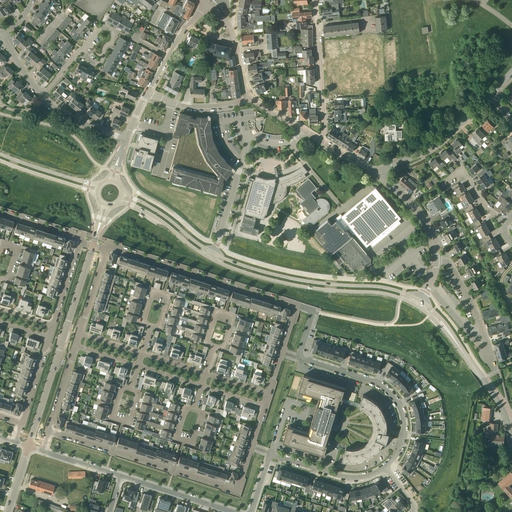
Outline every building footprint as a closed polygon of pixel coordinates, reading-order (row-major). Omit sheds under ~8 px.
[(7,0),(3,0),(3,1),(4,2),(0,5),(2,7),(1,7),(7,15),(10,13),(11,15),(13,13),(9,7),(11,5),(9,2),(7,0)] [(49,8),(51,5),(45,0),(43,3),(42,1),(40,3),(50,12),(52,10),(49,8)] [(155,0),(154,1),(154,3),(150,8),(154,11),(157,4),(173,13),(177,4),(176,5),(174,4),(176,0),(169,0),(168,3),(161,0),(155,0)] [(181,16),(187,19),(195,5),(194,3),(187,0),(186,0),(183,7),(177,4),(173,13),(180,17),(181,16)] [(240,0),(239,7),(255,8),(261,9),(261,6),(262,0),(240,0)] [(49,14),(50,12),(40,3),(38,5),(40,7),(38,9),(45,15),(44,14),(46,11),(49,14)] [(338,3),(332,4),(332,7),(323,8),(324,15),(327,15),(327,18),(340,17),(339,13),(339,10),(338,3)] [(46,21),(45,20),(48,17),(45,15),(38,9),(40,11),(37,13),(36,12),(34,14),(44,22),(46,21)] [(111,23),(117,13),(115,12),(114,13),(111,11),(106,20),(111,23)] [(312,17),(313,17),(312,11),(312,12),(292,13),(293,18),(296,18),(296,22),(300,22),(307,22),(306,18),(312,17)] [(117,26),(122,17),(118,16),(119,15),(117,13),(111,23),(117,26)] [(177,28),(180,25),(178,24),(179,21),(163,13),(160,19),(176,27),(176,28),(177,28)] [(247,13),(238,13),(239,28),(248,27),(249,29),(254,29),(254,28),(263,28),(262,22),(254,23),(254,19),(249,19),(249,17),(256,17),(256,20),(260,20),(260,15),(255,16),(255,14),(247,13)] [(43,24),(44,22),(34,14),(33,15),(34,17),(32,20),(33,21),(37,24),(38,24),(40,22),(43,24)] [(122,29),(128,19),(125,18),(125,19),(122,17),(117,26),(122,29)] [(80,20),(90,29),(91,27),(90,26),(92,23),(86,18),(84,21),(81,18),(80,20)] [(128,19),(122,29),(128,32),(133,23),(129,22),(130,21),(128,19)] [(157,26),(172,34),(173,34),(177,28),(176,28),(176,27),(160,19),(157,26)] [(88,31),(90,29),(80,20),(78,22),(81,24),(79,27),(84,32),(87,29),(88,31)] [(300,22),(296,22),(297,26),(292,26),(293,30),(297,30),(297,28),(307,28),(307,22),(300,22)] [(82,34),(84,32),(79,27),(76,30),(74,27),(72,29),(82,38),(84,36),(82,34)] [(81,40),(82,38),(72,29),(70,31),(73,33),(71,36),(77,41),(79,38),(81,40)] [(302,46),(305,46),(313,46),(313,29),(300,29),(300,35),(302,35),(302,46)] [(18,45),(23,39),(20,36),(22,34),(20,32),(12,40),(18,45)] [(192,33),(189,32),(183,43),(187,44),(187,43),(195,47),(199,39),(191,35),(191,34),(192,34),(192,33)] [(276,48),(278,48),(277,33),(267,33),(267,34),(268,46),(268,49),(272,48),(276,48)] [(168,45),(171,38),(164,35),(162,38),(158,36),(157,39),(168,45)] [(254,35),(253,35),(242,36),(241,36),(242,39),(242,44),(243,45),(243,47),(247,46),(247,45),(247,44),(254,43),(254,35)] [(117,43),(127,48),(129,46),(128,46),(129,42),(120,37),(117,43)] [(29,46),(33,42),(28,38),(26,41),(23,39),(18,45),(23,49),(24,48),(27,45),(29,47),(29,46)] [(165,51),(168,45),(157,39),(155,42),(159,44),(158,47),(165,51)] [(60,42),(71,51),(72,49),(71,48),(73,45),(67,40),(65,43),(62,41),(60,42)] [(236,66),(234,57),(229,55),(231,47),(215,43),(215,44),(206,41),(204,50),(208,51),(208,53),(226,58),(225,60),(229,61),(230,67),(236,66)] [(69,53),(71,51),(60,42),(59,44),(62,47),(59,49),(65,54),(67,52),(69,53)] [(126,50),(127,48),(117,43),(114,48),(123,53),(125,50),(126,50)] [(37,53),(32,48),(29,46),(29,47),(26,50),(25,51),(28,53),(24,57),(27,60),(29,62),(35,55),(37,53)] [(306,56),(312,56),(311,49),(301,50),(301,47),(295,47),(296,53),(303,53),(303,56),(306,56)] [(122,56),(123,53),(114,48),(111,54),(121,59),(123,57),(122,56)] [(63,57),(65,54),(59,49),(57,52),(54,49),(53,51),(63,60),(65,58),(63,57)] [(61,62),(63,60),(53,51),(51,53),(54,55),(52,58),(57,63),(60,60),(61,62)] [(161,57),(151,51),(150,51),(148,55),(143,53),(142,56),(145,57),(151,59),(158,63),(161,57)] [(245,54),(246,63),(258,61),(258,57),(261,56),(260,51),(245,54)] [(120,61),(121,59),(111,54),(108,59),(117,64),(119,61),(120,61)] [(39,64),(43,59),(41,57),(39,59),(35,55),(29,62),(34,66),(37,62),(39,64)] [(116,67),(117,64),(108,59),(105,64),(115,70),(117,68),(116,67)] [(154,69),(158,63),(151,59),(147,65),(154,69)] [(81,73),(84,67),(81,65),(82,63),(80,62),(74,74),(76,75),(78,72),(81,73)] [(269,65),(268,62),(253,64),(253,65),(248,66),(249,72),(258,71),(257,67),(261,66),(261,67),(269,66),(269,65)] [(114,72),(115,70),(105,64),(102,70),(111,75),(113,72),(114,72)] [(6,67),(4,65),(0,69),(0,72),(5,77),(8,74),(11,76),(14,72),(7,66),(6,67)] [(42,66),(36,73),(41,77),(46,70),(42,66)] [(50,66),(46,70),(41,77),(45,81),(51,74),(49,72),(52,69),(50,66)] [(84,79),(91,68),(88,66),(87,68),(84,67),(81,73),(84,75),(82,78),(82,79),(84,79)] [(91,68),(84,79),(86,81),(88,77),(91,79),(95,73),(92,71),(93,69),(91,68)] [(148,69),(147,68),(146,69),(146,68),(145,71),(144,71),(141,77),(148,81),(152,74),(151,74),(152,72),(152,71),(150,70),(150,71),(150,70),(149,69),(148,70),(148,69)] [(164,88),(175,95),(180,87),(178,86),(183,76),(175,71),(169,81),(168,81),(164,88)] [(255,83),(264,81),(263,80),(262,76),(265,75),(271,74),(270,71),(266,71),(264,71),(258,73),(259,75),(253,76),(254,80),(253,80),(254,82),(255,83)] [(189,97),(204,97),(204,90),(201,89),(195,89),(196,82),(201,82),(202,77),(196,77),(196,76),(191,76),(190,89),(189,97)] [(230,84),(238,83),(237,76),(229,77),(226,77),(226,78),(227,84),(230,84)] [(145,87),(148,81),(141,77),(138,83),(145,87)] [(14,81),(12,79),(8,84),(10,86),(9,87),(15,92),(18,88),(19,89),(22,85),(17,80),(15,83),(13,82),(14,81)] [(224,92),(239,89),(238,83),(230,84),(231,87),(228,87),(228,89),(221,90),(222,92),(224,92)] [(270,88),(270,86),(269,83),(265,84),(255,86),(257,93),(261,92),(261,93),(264,93),(263,91),(266,90),(271,89),(270,88)] [(58,97),(63,90),(59,86),(53,93),(58,97)] [(125,96),(134,100),(137,93),(132,91),(132,90),(123,86),(121,89),(127,92),(125,96)] [(68,100),(73,93),(71,91),(68,94),(66,92),(67,90),(65,88),(63,90),(58,97),(62,101),(65,98),(68,100)] [(232,98),(238,97),(240,97),(239,89),(224,92),(224,96),(228,96),(228,94),(231,94),(232,98)] [(23,93),(21,91),(16,97),(23,103),(26,100),(28,101),(32,97),(25,91),(23,93)] [(73,108),(79,101),(80,99),(73,93),(68,100),(70,102),(68,104),(73,108)] [(286,108),(286,100),(285,96),(279,96),(280,100),(278,100),(278,109),(286,108)] [(350,100),(350,97),(342,98),(343,100),(335,101),(335,108),(339,107),(339,108),(340,108),(340,107),(348,107),(348,100),(350,100)] [(79,101),(73,108),(78,112),(84,105),(79,101)] [(91,116),(97,109),(92,105),(94,103),(91,101),(87,106),(89,108),(86,112),(91,116)] [(97,109),(91,116),(96,120),(97,118),(101,119),(103,114),(100,111),(102,109),(99,106),(97,109)] [(112,113),(120,117),(121,114),(126,116),(130,109),(122,106),(120,110),(115,107),(112,113)] [(318,122),(318,115),(316,115),(316,109),(309,109),(310,123),(318,122)] [(341,110),(335,110),(335,120),(341,120),(341,121),(346,121),(346,109),(341,109),(341,110)] [(265,116),(255,110),(255,111),(256,114),(256,120),(254,120),(255,120),(254,121),(254,123),(255,124),(255,126),(256,127),(256,128),(257,130),(258,131),(260,132),(265,116)] [(207,117),(196,116),(196,118),(189,116),(189,115),(179,112),(179,115),(178,115),(174,129),(175,129),(173,136),(178,138),(171,166),(173,166),(169,180),(220,194),(223,181),(222,181),(223,178),(225,180),(232,171),(233,171),(234,171),(235,170),(235,169),(234,169),(234,168),(231,166),(228,164),(225,161),(225,160),(221,156),(219,153),(217,149),(216,148),(214,143),(213,139),(212,139),(212,136),(211,135),(210,129),(210,125),(210,121),(210,117),(210,116),(209,115),(208,115),(207,115),(207,116),(207,117)] [(118,120),(120,117),(112,113),(109,120),(112,121),(109,128),(113,129),(115,127),(118,128),(121,121),(118,120)] [(494,126),(488,120),(482,125),(488,131),(494,126)] [(402,131),(395,131),(395,125),(388,124),(388,134),(385,134),(385,140),(397,140),(397,139),(398,139),(398,138),(401,138),(402,131)] [(334,141),(339,132),(332,127),(327,136),(334,141)] [(334,141),(347,149),(350,143),(352,140),(353,139),(355,136),(354,136),(357,132),(358,130),(355,128),(353,131),(351,130),(350,131),(351,132),(348,137),(342,133),(343,131),(341,130),(339,132),(334,141)] [(474,136),(476,138),(475,139),(480,145),(484,141),(481,138),(484,135),(478,129),(477,129),(475,131),(476,131),(473,134),(475,136),(474,136)] [(354,136),(355,136),(353,139),(352,140),(350,143),(347,149),(352,152),(358,143),(355,141),(359,133),(357,132),(354,136)] [(135,149),(131,164),(150,169),(158,139),(140,134),(136,149),(135,149)] [(511,136),(505,140),(501,142),(503,145),(507,142),(510,147),(511,145),(511,136)] [(453,150),(457,155),(462,151),(459,147),(462,144),(457,138),(454,141),(455,142),(452,144),(455,148),(453,150)] [(366,157),(365,156),(367,152),(372,155),(375,152),(375,146),(372,145),(369,149),(363,145),(357,155),(364,159),(364,158),(365,158),(366,157)] [(442,151),(439,154),(444,160),(447,163),(450,160),(450,161),(453,158),(455,161),(457,159),(455,156),(451,151),(449,153),(446,150),(443,152),(442,151)] [(445,165),(441,160),(438,162),(435,158),(433,160),(432,160),(428,162),(433,168),(437,166),(440,169),(445,165)] [(479,174),(484,170),(486,168),(482,164),(481,164),(478,160),(473,164),(474,166),(469,169),(473,174),(477,171),(479,174)] [(256,175),(255,178),(255,179),(250,177),(249,181),(252,182),(245,208),(246,209),(245,213),(253,216),(253,217),(244,215),(240,230),(258,235),(259,229),(254,227),(256,218),(255,218),(256,216),(264,219),(269,203),(271,203),(272,203),(274,203),(276,203),(278,202),(279,202),(281,201),(283,199),(284,198),(285,196),(286,195),(286,193),(287,191),(287,189),(287,188),(287,186),(289,185),(292,184),(295,183),(297,182),(300,181),(302,179),(304,178),(307,176),(305,174),(308,171),(303,165),(300,167),(297,169),(294,171),(291,173),(288,174),(285,175),(282,176),(278,177),(277,178),(272,178),(267,178),(256,175)] [(480,184),(487,179),(484,174),(486,172),(484,170),(479,174),(481,176),(476,179),(480,184)] [(405,175),(404,177),(403,177),(399,182),(410,193),(415,187),(407,180),(409,178),(405,175)] [(321,198),(320,198),(318,199),(317,199),(316,200),(315,201),(314,199),(316,198),(311,192),(317,188),(309,178),(296,189),(298,191),(297,191),(297,193),(297,194),(297,195),(298,196),(299,197),(300,197),(301,198),(302,198),(304,200),(300,203),(302,206),(303,207),(303,208),(303,209),(304,209),(305,210),(306,211),(307,211),(308,212),(310,214),(307,217),(307,216),(303,220),(309,228),(327,213),(328,213),(328,212),(329,211),(329,210),(330,209),(330,208),(330,207),(330,205),(330,204),(329,203),(329,202),(328,201),(327,200),(326,200),(325,199),(324,199),(323,198),(322,198),(321,198)] [(487,179),(480,184),(483,189),(488,186),(489,188),(494,184),(493,182),(491,183),(487,179)] [(458,195),(463,192),(462,191),(466,189),(463,184),(458,186),(457,184),(451,187),(453,189),(455,188),(458,193),(457,194),(458,195)] [(316,229),(315,230),(312,232),(340,265),(344,261),(335,251),(338,248),(343,254),(341,255),(341,256),(342,255),(354,269),(353,270),(362,263),(364,265),(364,264),(368,264),(371,262),(371,259),(367,253),(353,236),(356,233),(367,246),(367,245),(369,243),(372,247),(401,223),(398,219),(400,217),(401,218),(401,217),(382,195),(379,191),(375,195),(372,191),(343,216),(341,214),(340,214),(340,215),(336,218),(335,219),(337,220),(332,224),(328,219),(328,220),(317,229),(317,228),(316,229)] [(463,200),(471,196),(468,191),(464,193),(463,192),(458,195),(458,197),(461,195),(463,200)] [(502,193),(497,200),(498,201),(501,203),(508,208),(511,204),(509,201),(508,201),(509,198),(510,198),(505,194),(502,193)] [(464,210),(470,207),(471,206),(470,204),(474,201),(471,196),(463,200),(466,205),(463,207),(464,210)] [(439,218),(443,216),(446,214),(443,210),(446,209),(439,197),(431,202),(432,203),(428,205),(430,209),(429,209),(429,210),(430,210),(432,214),(435,212),(436,214),(437,214),(439,218)] [(504,213),(508,208),(501,203),(497,207),(495,206),(494,208),(498,212),(500,210),(504,213)] [(471,216),(479,212),(476,207),(471,210),(470,207),(464,210),(466,213),(468,211),(471,216)] [(473,226),(479,223),(477,220),(482,217),(479,212),(471,216),(474,222),(471,223),(473,226)] [(448,229),(451,227),(451,226),(453,224),(451,219),(450,219),(448,217),(449,216),(448,213),(446,214),(443,216),(444,218),(440,221),(442,224),(441,224),(443,228),(447,226),(448,229)] [(3,218),(0,226),(0,227),(5,229),(8,220),(3,218)] [(13,222),(8,220),(5,229),(11,231),(14,221),(13,221),(13,222)] [(485,222),(481,224),(480,225),(479,223),(473,226),(475,228),(477,233),(480,232),(479,232),(487,227),(485,222)] [(20,234),(23,224),(17,223),(14,232),(20,234)] [(25,236),(28,226),(23,224),(20,234),(25,236)] [(453,230),(454,229),(456,228),(455,225),(452,226),(451,227),(448,229),(449,231),(444,234),(446,237),(445,238),(447,242),(454,238),(452,234),(454,233),(453,230)] [(33,239),(36,229),(28,226),(25,236),(33,239)] [(482,241),(487,238),(486,235),(490,233),(487,227),(479,232),(480,232),(482,237),(480,238),(482,241)] [(42,242),(46,232),(36,229),(33,239),(42,242)] [(52,246),(55,235),(46,232),(42,242),(52,245),(51,246),(52,246)] [(62,247),(65,238),(55,235),(52,246),(57,248),(58,245),(62,247)] [(490,247),(498,242),(495,237),(490,240),(489,237),(487,238),(482,241),(483,244),(487,242),(490,247)] [(74,241),(73,240),(69,239),(69,241),(65,240),(65,238),(62,247),(66,248),(66,249),(71,251),(72,249),(74,244),(73,243),(74,241)] [(462,240),(454,245),(456,248),(455,248),(457,252),(463,248),(462,245),(463,244),(462,240)] [(492,255),(497,252),(496,250),(501,247),(498,242),(490,247),(493,252),(490,253),(492,255)] [(23,254),(33,258),(35,253),(37,254),(38,251),(30,248),(29,251),(24,250),(23,254)] [(500,261),(508,257),(505,252),(500,254),(499,252),(497,252),(492,255),(493,258),(497,256),(500,261)] [(117,264),(120,255),(119,257),(116,256),(116,254),(111,253),(110,254),(110,255),(109,255),(108,260),(108,263),(113,264),(113,263),(117,264)] [(32,262),(33,258),(23,254),(21,259),(26,261),(25,263),(33,266),(34,263),(32,262)] [(466,254),(458,258),(460,261),(459,262),(461,266),(468,262),(466,258),(468,257),(466,254)] [(120,255),(117,264),(118,264),(121,265),(120,268),(126,270),(130,258),(129,258),(120,256),(120,255)] [(57,257),(54,266),(65,270),(68,260),(65,259),(59,257),(57,257)] [(508,257),(500,261),(503,266),(511,262),(508,257)] [(130,258),(126,270),(127,269),(136,272),(139,262),(139,261),(130,259),(130,258)] [(139,262),(136,272),(146,275),(149,265),(149,264),(149,265),(140,262),(139,261),(139,262)] [(32,269),(33,266),(25,263),(24,266),(20,265),(18,270),(29,273),(30,268),(32,269)] [(468,268),(467,268),(469,272),(468,272),(470,276),(477,272),(476,270),(479,268),(476,263),(468,268)] [(149,265),(146,275),(154,278),(157,267),(149,265)] [(61,279),(65,270),(54,266),(51,276),(61,279)] [(154,277),(159,279),(162,269),(157,267),(154,278),(154,277)] [(168,271),(162,269),(159,279),(165,280),(168,271)] [(27,277),(29,273),(18,270),(17,274),(21,276),(20,279),(26,281),(28,281),(29,278),(27,277)] [(103,278),(102,281),(113,285),(116,275),(114,275),(108,273),(105,272),(103,278)] [(168,281),(174,283),(177,274),(172,272),(171,272),(168,281)] [(182,275),(177,274),(174,283),(179,285),(179,286),(183,275),(182,275)] [(190,278),(188,277),(183,276),(183,275),(179,286),(187,288),(191,278),(190,278)] [(58,288),(61,279),(51,276),(48,285),(58,288)] [(26,281),(20,279),(16,277),(14,282),(18,284),(18,286),(22,288),(25,289),(26,289),(27,286),(25,285),(26,281)] [(480,277),(471,282),(473,285),(472,286),(474,289),(481,286),(479,282),(482,280),(480,277)] [(191,278),(187,288),(197,291),(200,281),(191,278)] [(100,288),(99,291),(110,294),(113,285),(102,281),(102,282),(100,288)] [(141,284),(143,284),(135,281),(134,285),(136,285),(134,290),(145,293),(146,288),(140,287),(141,284)] [(201,293),(206,294),(208,289),(210,284),(209,284),(201,281),(200,281),(197,291),(196,295),(200,296),(201,293)] [(210,284),(208,289),(206,294),(215,297),(218,287),(218,286),(218,287),(210,284)] [(56,297),(58,288),(48,285),(45,293),(47,294),(46,296),(55,298),(55,297),(56,297)] [(218,287),(215,297),(215,296),(220,298),(223,288),(218,287)] [(229,290),(223,288),(220,298),(226,300),(229,290)] [(137,296),(139,297),(143,298),(145,293),(134,290),(133,294),(131,294),(130,297),(138,299),(136,299),(137,296)] [(110,294),(99,291),(97,297),(96,300),(107,304),(110,294)] [(229,301),(235,303),(238,293),(233,291),(232,291),(229,301)] [(8,304),(8,303),(13,304),(15,298),(10,297),(11,296),(4,293),(3,297),(1,302),(7,304),(8,304)] [(243,295),(238,293),(235,303),(240,304),(240,305),(243,295)] [(174,304),(176,304),(183,307),(185,301),(193,304),(194,300),(178,295),(177,299),(175,298),(173,304),(174,304)] [(248,308),(250,303),(252,297),(251,297),(244,295),(243,295),(240,305),(248,308)] [(129,305),(140,308),(141,304),(135,302),(136,299),(138,299),(130,297),(129,300),(131,300),(129,305)] [(250,303),(248,308),(258,311),(261,300),(260,300),(252,298),(252,297),(250,303)] [(30,311),(30,310),(32,304),(28,303),(28,301),(21,299),(20,302),(18,308),(30,311)] [(96,301),(95,303),(94,308),(94,309),(94,311),(102,313),(102,312),(104,312),(107,304),(96,300),(96,301)] [(209,308),(210,305),(194,300),(193,304),(201,307),(199,312),(207,314),(208,315),(209,315),(211,309),(209,308)] [(262,301),(261,300),(258,311),(267,314),(267,315),(270,304),(271,303),(270,303),(262,301)] [(271,303),(270,304),(267,315),(272,317),(273,314),(277,315),(280,306),(280,307),(271,304),(271,303)] [(191,309),(183,307),(176,304),(175,307),(173,307),(171,313),(173,313),(180,316),(182,310),(190,313),(191,309)] [(43,315),(43,314),(47,315),(49,309),(45,308),(46,307),(39,305),(38,308),(36,313),(43,315)] [(132,311),(134,312),(138,313),(140,308),(129,305),(128,310),(126,309),(125,312),(127,313),(131,314),(132,311)] [(280,307),(280,306),(277,315),(281,317),(281,318),(286,320),(287,317),(288,318),(289,312),(289,310),(284,308),(284,309),(280,308),(280,307)] [(499,314),(499,315),(500,315),(500,314),(498,307),(483,312),(485,319),(499,314)] [(191,309),(190,313),(198,316),(196,321),(204,323),(205,324),(206,324),(208,318),(206,317),(207,314),(199,312),(191,309)] [(133,315),(131,314),(127,313),(125,317),(123,317),(122,320),(127,321),(130,322),(131,322),(129,322),(130,319),(136,321),(137,316),(133,315)] [(168,322),(170,322),(177,325),(179,319),(187,322),(188,318),(180,316),(173,313),(172,316),(170,316),(168,322)] [(495,326),(487,328),(490,335),(491,335),(504,331),(509,329),(507,323),(507,322),(511,321),(507,313),(500,315),(500,316),(502,324),(499,324),(495,326)] [(244,320),(240,318),(238,323),(249,326),(250,322),(252,322),(253,319),(245,317),(244,320)] [(195,325),(194,330),(201,332),(202,333),(203,333),(205,327),(203,326),(204,323),(196,321),(188,318),(187,322),(195,325)] [(177,325),(170,322),(169,325),(167,325),(165,331),(166,331),(165,333),(170,335),(171,333),(174,334),(176,328),(184,331),(185,327),(177,325)] [(89,330),(95,332),(101,334),(102,328),(103,325),(96,323),(96,324),(92,323),(89,330)] [(249,326),(238,323),(237,328),(241,329),(240,332),(239,331),(248,334),(249,332),(247,331),(249,326)] [(280,338),(281,335),(283,329),(283,328),(280,328),(274,326),(272,325),(269,335),(280,338)] [(139,341),(142,332),(144,327),(141,326),(139,331),(137,336),(131,334),(130,335),(126,334),(124,340),(128,341),(128,342),(135,345),(137,340),(139,341)] [(194,330),(185,327),(184,331),(192,333),(191,339),(194,340),(193,342),(199,344),(199,342),(200,342),(202,336),(200,335),(201,332),(194,330)] [(111,337),(112,337),(118,339),(119,334),(120,330),(113,328),(113,330),(109,328),(107,334),(111,335),(111,337)] [(247,338),(248,334),(239,331),(239,332),(240,332),(239,335),(238,334),(235,333),(233,338),(244,341),(245,337),(247,338)] [(18,334),(17,334),(11,332),(10,337),(9,341),(15,343),(16,341),(20,343),(22,337),(18,335),(18,334)] [(269,335),(266,344),(277,348),(277,347),(278,344),(278,345),(278,344),(280,338),(269,335)] [(39,341),(34,339),(28,337),(27,342),(27,343),(26,346),(32,348),(33,347),(37,348),(39,341)] [(245,342),(244,341),(233,338),(232,343),(236,344),(235,347),(242,349),(243,350),(244,347),(243,346),(245,342)] [(496,351),(504,348),(503,345),(510,343),(509,340),(494,344),(496,351)] [(160,352),(160,351),(164,352),(166,347),(162,345),(162,344),(155,342),(154,345),(153,350),(160,352)] [(322,342),(321,344),(318,353),(323,354),(326,345),(326,346),(327,343),(322,342)] [(266,344),(263,354),(274,357),(275,354),(277,348),(266,344)] [(231,355),(237,356),(240,357),(241,358),(242,355),(240,354),(242,349),(235,347),(231,346),(229,351),(234,352),(233,355),(231,354),(231,355)] [(336,349),(333,357),(338,359),(341,350),(341,348),(336,346),(336,348),(336,349)] [(177,358),(177,357),(182,358),(183,352),(179,351),(180,349),(173,347),(172,351),(170,356),(177,358)] [(504,348),(496,351),(499,360),(511,356),(511,351),(506,354),(504,348)] [(354,364),(357,353),(352,351),(349,362),(354,364)] [(201,360),(202,357),(204,358),(206,353),(203,352),(201,356),(195,354),(195,356),(190,354),(188,362),(194,363),(199,365),(201,360)] [(357,353),(354,364),(359,365),(361,357),(362,355),(357,353)] [(26,355),(23,364),(33,367),(34,364),(36,359),(36,358),(35,358),(36,357),(28,354),(27,356),(26,355)] [(274,357),(263,354),(261,362),(262,363),(262,364),(270,367),(270,365),(271,365),(273,360),(274,357)] [(85,356),(85,357),(81,356),(79,362),(83,363),(83,364),(90,366),(91,363),(92,358),(85,356)] [(363,367),(368,368),(371,360),(372,358),(367,356),(366,358),(363,367)] [(376,361),(373,370),(378,372),(382,361),(376,359),(376,361)] [(108,369),(108,368),(110,363),(99,360),(98,361),(96,367),(100,368),(100,370),(107,372),(108,369)] [(223,373),(224,371),(228,373),(230,367),(226,366),(226,364),(219,362),(218,365),(217,371),(223,373)] [(390,377),(397,368),(388,362),(385,369),(384,369),(388,372),(386,374),(390,377)] [(30,376),(33,367),(23,364),(20,373),(30,376)] [(120,367),(120,368),(116,367),(114,373),(118,374),(117,375),(124,378),(125,374),(126,374),(127,369),(120,367)] [(245,380),(245,378),(247,372),(243,371),(243,370),(236,368),(235,371),(234,376),(245,380)] [(397,368),(390,377),(394,380),(400,373),(401,371),(397,368)] [(71,379),(81,382),(82,382),(84,374),(83,373),(83,372),(75,369),(74,371),(74,370),(74,371),(72,376),(71,379)] [(27,386),(30,376),(20,373),(17,382),(27,386)] [(258,384),(259,383),(263,384),(265,378),(261,377),(261,375),(254,373),(253,377),(251,382),(257,383),(258,384)] [(398,384),(404,377),(400,373),(394,380),(398,384)] [(140,390),(142,383),(149,385),(149,384),(154,385),(156,379),(156,378),(150,376),(145,375),(144,378),(141,377),(137,389),(140,390)] [(283,442),(290,444),(326,455),(329,444),(330,441),(328,441),(332,428),(332,427),(334,421),(341,401),(342,402),(343,398),(346,388),(339,385),(338,385),(331,383),(311,377),(304,375),(301,384),(299,391),(320,397),(318,401),(316,408),(309,432),(288,426),(288,427),(283,442)] [(398,384),(402,387),(409,382),(404,377),(398,384)] [(103,387),(108,388),(109,389),(114,390),(116,385),(109,383),(110,381),(112,381),(108,379),(105,378),(104,378),(103,381),(105,382),(103,387)] [(79,392),(80,387),(83,387),(85,383),(82,382),(81,382),(71,379),(70,382),(68,388),(79,392)] [(24,395),(27,386),(17,382),(14,392),(16,393),(22,394),(24,395)] [(164,390),(170,392),(168,398),(172,399),(176,387),(173,386),(174,384),(167,382),(166,383),(162,382),(160,387),(164,389),(164,390)] [(412,386),(409,382),(402,387),(404,391),(412,386)] [(414,385),(412,386),(404,391),(408,396),(410,394),(412,397),(417,393),(415,390),(417,389),(414,385)] [(101,394),(111,398),(113,393),(107,391),(108,388),(103,387),(101,386),(100,389),(102,390),(101,394)] [(358,387),(353,386),(350,395),(349,400),(354,401),(356,393),(358,387)] [(184,387),(184,388),(180,387),(178,393),(182,394),(181,396),(188,398),(189,394),(190,394),(191,389),(184,387)] [(65,398),(76,401),(79,392),(68,388),(67,392),(65,398)] [(153,394),(146,392),(146,394),(145,394),(143,400),(145,401),(144,404),(151,406),(159,409),(161,405),(152,402),(154,397),(152,396),(153,394)] [(104,401),(106,401),(110,403),(111,398),(101,394),(100,399),(97,398),(96,401),(105,404),(103,403),(104,401)] [(204,410),(206,404),(213,406),(213,404),(217,406),(219,400),(215,399),(216,397),(214,397),(209,395),(208,398),(205,397),(201,409),(204,410)] [(363,395),(360,404),(359,407),(362,409),(365,410),(369,414),(372,419),(374,425),(374,431),(372,437),(369,442),(364,446),(358,448),(352,449),(349,448),(346,448),(346,449),(342,460),(345,461),(347,462),(347,461),(350,462),(352,462),(354,462),(357,462),(359,462),(362,461),(364,460),(366,459),(369,458),(371,457),(373,455),(375,454),(377,453),(378,451),(380,449),(381,447),(383,443),(386,444),(387,441),(389,437),(389,433),(387,433),(387,431),(387,428),(387,426),(387,423),(387,421),(386,419),(385,416),(384,414),(383,412),(382,410),(381,407),(379,406),(378,404),(376,402),(374,401),(372,399),(370,398),(368,397),(368,396),(365,395),(363,395)] [(419,398),(418,395),(412,397),(413,400),(411,401),(413,406),(421,403),(423,402),(421,397),(419,398)] [(0,408),(9,412),(12,403),(8,402),(9,399),(4,397),(0,408)] [(65,398),(64,401),(62,407),(65,408),(71,410),(72,411),(76,401),(65,398)] [(96,409),(107,413),(108,408),(102,406),(103,403),(105,404),(96,401),(96,404),(98,405),(96,409)] [(159,409),(168,411),(175,413),(176,410),(178,411),(180,405),(179,405),(180,402),(174,401),(174,403),(171,402),(169,408),(161,405),(159,409)] [(236,409),(237,406),(237,405),(233,404),(233,403),(232,402),(226,401),(224,406),(225,406),(223,409),(230,411),(231,410),(235,411),(236,409)] [(20,412),(22,407),(21,407),(22,404),(17,403),(16,404),(12,403),(9,412),(10,412),(10,410),(14,411),(14,413),(19,415),(19,412),(20,412)] [(143,403),(142,403),(140,409),(142,410),(141,412),(149,415),(148,415),(157,418),(158,414),(150,411),(151,406),(144,404),(143,403)] [(421,403),(413,406),(414,411),(423,408),(421,403)] [(255,410),(249,408),(243,406),(242,411),(241,415),(248,417),(248,416),(252,417),(255,410)] [(424,414),(423,408),(414,411),(415,416),(424,414)] [(99,416),(101,416),(105,418),(107,413),(96,409),(95,414),(93,413),(92,417),(96,418),(99,419),(100,419),(98,418),(99,416)] [(173,419),(175,420),(177,414),(176,414),(175,413),(168,411),(166,417),(158,414),(157,418),(165,420),(172,422),(173,419)] [(140,412),(139,412),(137,418),(138,418),(139,418),(138,421),(146,424),(154,427),(155,423),(147,420),(148,415),(149,415),(141,412),(140,412)] [(483,412),(482,420),(491,421),(491,412),(483,412)] [(218,423),(219,418),(221,419),(222,416),(218,415),(213,413),(214,414),(213,416),(209,415),(207,420),(212,421),(218,423)] [(64,429),(65,429),(68,420),(63,419),(64,418),(59,416),(58,418),(57,418),(56,424),(56,426),(61,428),(61,426),(65,428),(64,429)] [(68,421),(68,420),(65,429),(71,431),(74,432),(78,421),(72,419),(72,422),(68,421)] [(163,425),(155,423),(154,427),(162,429),(169,431),(170,428),(172,429),(174,423),(172,422),(165,420),(163,425)] [(84,435),(87,425),(78,422),(78,421),(74,432),(75,433),(75,432),(77,433),(83,435),(84,436),(84,435)] [(137,421),(136,421),(134,427),(136,427),(135,430),(134,430),(151,436),(152,432),(144,429),(146,424),(138,421),(137,421)] [(222,424),(218,423),(212,421),(211,424),(206,423),(205,427),(215,431),(216,431),(218,427),(221,428),(222,424)] [(249,435),(249,432),(251,427),(251,425),(243,423),(243,424),(241,424),(238,432),(249,435)] [(505,433),(504,433),(497,432),(498,423),(491,423),(490,428),(488,428),(487,433),(490,433),(489,443),(504,445),(505,433)] [(97,428),(87,425),(84,435),(84,436),(93,438),(93,439),(97,428)] [(428,432),(428,426),(416,427),(417,432),(419,432),(419,435),(426,435),(426,432),(428,432)] [(205,436),(215,439),(216,436),(214,435),(215,431),(205,427),(203,432),(208,434),(207,436),(205,436)] [(105,431),(97,428),(93,439),(94,439),(94,438),(96,439),(101,441),(105,431)] [(160,434),(152,432),(151,436),(168,441),(167,440),(167,437),(170,438),(172,432),(171,432),(169,431),(162,429),(160,434)] [(105,431),(101,441),(102,441),(107,443),(110,433),(105,432),(105,431)] [(235,442),(246,445),(247,439),(248,439),(248,438),(248,436),(249,436),(249,435),(238,432),(235,442)] [(110,433),(107,443),(112,444),(112,445),(116,435),(110,433)] [(119,436),(116,445),(116,446),(122,447),(125,438),(119,436)] [(200,443),(211,446),(212,441),(214,442),(215,439),(205,436),(207,437),(206,439),(202,438),(200,443)] [(127,449),(130,439),(130,440),(125,438),(122,447),(127,449)] [(423,448),(425,449),(426,443),(424,443),(425,440),(419,438),(418,441),(415,440),(414,446),(423,448)] [(135,452),(137,446),(138,441),(130,439),(127,449),(132,451),(135,452)] [(135,452),(138,453),(144,455),(145,455),(148,444),(138,441),(137,446),(135,452)] [(246,445),(235,442),(232,451),(243,454),(244,448),(245,448),(245,445),(246,445)] [(209,451),(211,446),(200,443),(199,447),(203,449),(202,452),(210,454),(211,451),(209,451)] [(154,458),(156,453),(158,448),(148,444),(145,455),(154,458)] [(0,457),(5,459),(10,460),(11,458),(12,455),(11,455),(12,452),(8,451),(9,450),(5,449),(1,448),(0,450),(0,457)] [(154,458),(157,459),(162,460),(162,461),(166,450),(158,448),(156,453),(154,458)] [(163,460),(168,462),(171,453),(166,451),(166,450),(162,461),(163,461),(163,460)] [(237,463),(240,464),(241,458),(242,458),(242,457),(242,454),(243,454),(232,451),(229,461),(231,461),(237,463)] [(424,454),(421,453),(413,451),(410,455),(420,460),(424,454)] [(176,454),(171,453),(168,462),(173,464),(176,454)] [(183,467),(186,457),(180,455),(177,465),(183,467)] [(420,460),(410,455),(408,460),(417,466),(420,460)] [(188,469),(191,458),(191,459),(186,457),(183,467),(188,468),(188,469)] [(196,471),(198,466),(199,461),(191,458),(188,469),(196,471)] [(405,464),(414,471),(417,466),(408,460),(405,464)] [(196,471),(199,472),(205,474),(206,474),(209,464),(199,461),(198,466),(196,471)] [(215,477),(217,472),(219,466),(218,467),(209,464),(206,474),(206,475),(206,474),(215,477)] [(405,464),(402,468),(404,470),(402,472),(402,473),(407,476),(409,474),(411,475),(414,471),(405,464)] [(215,477),(218,478),(225,480),(228,471),(227,471),(224,470),(224,467),(219,466),(217,472),(215,477)] [(281,481),(285,470),(280,468),(279,471),(276,470),(274,476),(277,477),(276,479),(281,481)] [(290,471),(285,470),(281,481),(286,482),(290,471)] [(225,480),(225,479),(229,480),(229,481),(234,483),(235,481),(236,481),(237,476),(236,475),(237,473),(232,471),(232,473),(228,471),(225,480)] [(295,473),(290,471),(286,482),(291,484),(295,473)] [(511,472),(505,477),(498,483),(511,499),(511,488),(509,485),(511,482),(511,472)] [(292,482),(297,483),(300,475),(295,473),(291,484),(292,482)] [(309,478),(304,476),(301,487),(306,488),(305,491),(308,492),(310,485),(307,484),(309,478)] [(52,495),(55,486),(37,480),(37,481),(31,479),(29,486),(36,489),(35,490),(52,495)] [(108,487),(109,482),(99,479),(98,482),(95,481),(92,491),(96,492),(97,489),(104,491),(105,486),(108,487)] [(317,492),(320,481),(315,480),(312,490),(317,492)] [(321,494),(325,483),(320,481),(317,492),(321,494)] [(384,481),(380,483),(379,481),(375,484),(379,492),(383,489),(384,490),(385,492),(389,490),(384,481)] [(326,495),(330,484),(325,483),(321,494),(322,494),(322,491),(327,493),(326,495)] [(331,497),(335,486),(330,484),(326,495),(331,497)] [(370,486),(375,494),(379,492),(375,484),(370,486)] [(335,486),(331,497),(332,494),(337,496),(336,498),(340,487),(335,486)] [(365,488),(368,496),(369,498),(376,496),(375,494),(370,486),(365,488)] [(340,487),(336,498),(341,500),(345,489),(340,487)] [(136,497),(134,496),(135,491),(135,490),(134,490),(134,491),(132,490),(133,490),(132,489),(129,488),(128,488),(127,490),(124,490),(122,496),(125,496),(125,498),(131,500),(135,501),(136,497)] [(139,502),(141,503),(139,508),(147,510),(147,509),(150,511),(154,501),(150,499),(151,496),(144,493),(144,494),(142,493),(139,502)] [(156,508),(156,510),(156,511),(159,511),(170,511),(172,506),(169,505),(170,502),(159,498),(156,508)] [(275,501),(269,500),(266,498),(265,501),(264,501),(263,504),(263,505),(261,511),(262,511),(268,511),(270,507),(273,508),(273,507),(275,501)] [(388,501),(396,510),(399,508),(401,511),(402,509),(403,510),(407,507),(403,503),(404,502),(401,499),(397,503),(392,498),(388,501)] [(72,511),(76,511),(76,506),(70,506),(70,511),(39,500),(37,504),(56,511),(72,511)] [(277,505),(278,502),(275,501),(273,507),(273,508),(276,508),(276,509),(274,511),(281,511),(283,507),(284,504),(283,504),(283,507),(277,505)] [(389,510),(385,511),(394,511),(396,510),(388,501),(384,504),(389,510)] [(92,503),(90,502),(87,511),(100,511),(98,511),(99,505),(92,503)]
